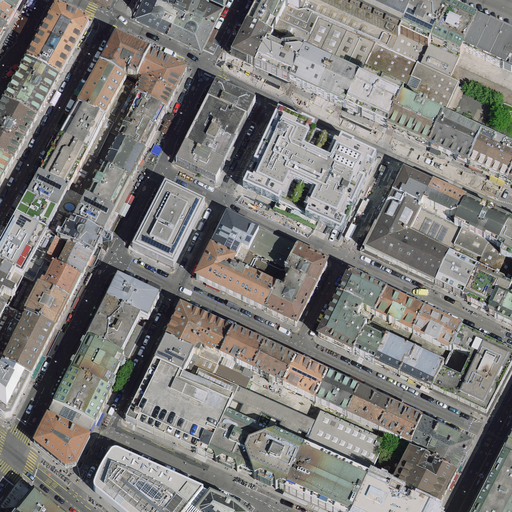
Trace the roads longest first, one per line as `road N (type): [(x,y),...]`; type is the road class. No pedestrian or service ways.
road 1 (residential): [(111,17),(0,220)]
road 2 (residential): [(16,452),(112,258)]
road 3 (residential): [(495,437),(300,346)]
road 4 (residential): [(109,428),(283,511)]
road 5 (residential): [(511,337),(344,258)]
road 6 (residential): [(109,428),(178,289)]
road 7 (residential): [(274,95),(397,153)]
road 8 (residential): [(344,258),(221,201)]
road 9 (residential): [(300,346),(178,289)]
road 10 (residential): [(397,153),(511,206)]
